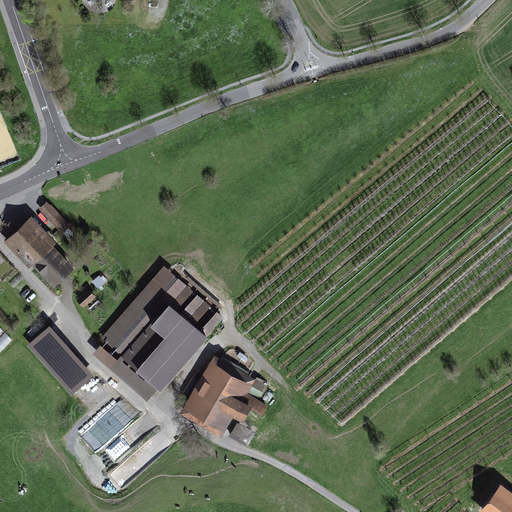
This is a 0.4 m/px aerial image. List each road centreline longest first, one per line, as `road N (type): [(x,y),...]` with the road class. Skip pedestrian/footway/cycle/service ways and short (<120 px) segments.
road 1 (unclassified): [(303,48),(285,79),(67,164)]
road 2 (track): [(182,434),(287,467),(352,511)]
road 3 (residential): [(10,0),(67,164)]
road 4 (unclassified): [(332,63),(435,37),(486,0)]
